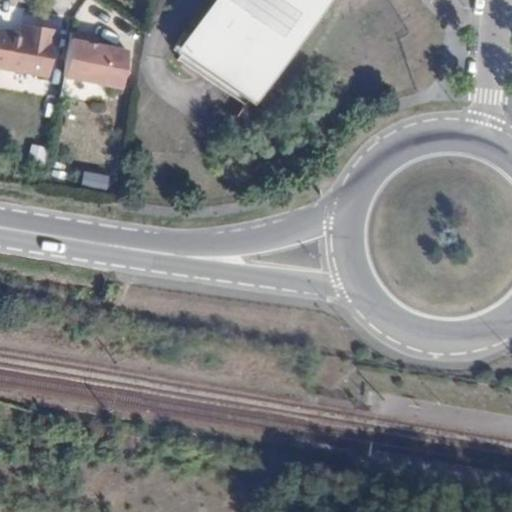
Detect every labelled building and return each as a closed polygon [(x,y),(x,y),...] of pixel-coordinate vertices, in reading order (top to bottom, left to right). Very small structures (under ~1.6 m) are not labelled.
[(178,57),(246,104),(316,0),(217,0),(186,47),(178,41),(173,48),(180,53),(178,57)] [(31,33),(33,23),(23,21),(21,31),(31,33)] [(0,27),(0,66),(50,75),(58,27),(33,23),(31,33),(21,31),(0,27)] [(73,31),(65,74),(105,82),(122,85),(129,51),(111,48),(96,45),(87,44),(88,33),(73,31)] [(87,44),(96,45),(98,35),(88,33),(87,44)] [(28,145),(26,165),(42,166),(45,147),(28,145)]
